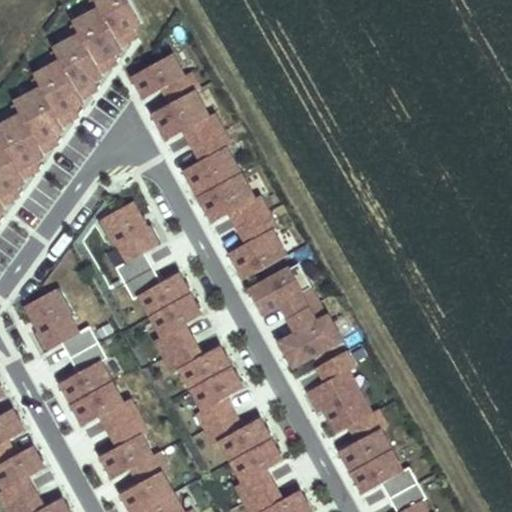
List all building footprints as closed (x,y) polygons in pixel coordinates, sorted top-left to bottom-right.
[(13,199),(9,191),(26,182),(24,178),(33,173),(28,165),(45,155),(43,151),(52,147),(48,138),(65,129),(62,125),(72,119),(68,111),(85,102),(83,98),(91,93),(87,85),(104,75),(102,72),(111,67),(106,58),(123,49),(121,45),(130,41),(126,32),(143,23),(130,0),(95,0),(101,10),(75,24),(82,37),(56,50),(63,63),(37,77),(44,90),(17,104),(23,116),(0,128),(0,135),(4,143),(0,144),(0,212),(6,209),(4,205),(13,199)] [(186,78),(185,77),(173,55),(135,77),(147,99),(164,90),(186,78)] [(201,90),(192,73),(185,77),(186,78),(164,90),(172,104),(196,92),(201,90)] [(211,118),(196,92),(172,104),(155,114),(170,141),(187,131),(195,146),(224,130),(215,116),(211,118)] [(242,174),(228,149),(232,146),(224,130),(195,146),(204,161),(187,170),(201,197),(242,174)] [(269,213),(260,197),(256,200),(242,174),(201,197),(216,223),(233,214),(241,228),(269,213)] [(133,203),(100,222),(115,249),(120,246),(129,262),(129,263),(146,254),(163,244),(152,225),(147,228),(133,203)] [(287,257),(273,231),(278,229),(269,213),(241,228),(249,243),(232,253),(247,280),(287,257)] [(126,284),(154,269),(146,254),(129,263),(129,262),(117,269),(126,284)] [(320,303),(312,288),(314,287),(301,264),(253,290),(266,314),(282,305),(290,319),(320,303)] [(141,295),(163,283),(154,269),(126,284),(135,300),(142,296),(141,295)] [(153,317),(191,295),(180,274),(163,283),(141,295),(142,296),(153,317)] [(80,334),(71,318),(76,315),(61,288),(27,307),(41,331),(36,334),(46,354),(63,344),(80,335),(80,334)] [(186,326),(203,317),(191,295),(153,317),(164,337),(158,341),(166,357),(195,341),(186,326)] [(343,340),(330,317),(328,318),(320,303),(290,319),(299,334),(283,343),(295,367),(343,340)] [(227,308),(212,309),(213,330),(229,329),(227,308)] [(72,359),(100,343),(91,328),(80,334),(80,335),(63,344),(72,359)] [(232,369),(220,347),(203,357),(195,341),(166,357),(175,373),(182,369),(193,390),(232,369)] [(109,359),(100,343),(72,359),(80,374),(101,362),(102,363),(109,359)] [(344,375),(356,368),(347,352),(318,368),(327,383),(343,374),(344,375)] [(113,383),(102,363),(101,362),(80,374),(63,383),(75,405),(113,383)] [(227,399),(244,390),(232,369),(193,390),(205,410),(205,411),(227,399)] [(373,414),(357,387),(352,390),(344,375),(343,374),(327,383),(310,392),(321,412),(326,409),(339,434),(351,427),(373,414)] [(140,416),(131,400),(124,404),(113,383),(75,405),(86,426),(103,416),(112,432),(140,416)] [(207,430),(235,414),(227,399),(205,411),(205,410),(198,414),(207,430)] [(0,446),(8,442),(25,432),(13,410),(0,417),(0,446)] [(388,427),(379,410),(373,414),(351,427),(359,442),(381,430),(381,431),(388,427)] [(243,429),(235,414),(207,430),(215,445),(222,442),(222,441),(243,429)] [(154,457),(142,436),(149,432),(140,416),(112,432),(120,447),(104,457),(116,479),(133,469),(154,457)] [(233,462),(272,441),(260,420),(243,429),(222,441),(222,442),(233,462)] [(393,451),(381,431),(381,430),(359,442),(342,451),(354,473),(393,451)] [(267,471),(284,462),(272,441),(233,462),(245,482),(238,486),(247,502),(275,486),(267,471)] [(0,466),(17,457),(8,442),(0,446),(0,466)] [(37,494),(29,479),(46,470),(34,447),(17,457),(0,466),(0,476),(7,490),(0,494),(9,510),(37,494)] [(383,484),(405,472),(404,472),(393,451),(354,473),(366,494),(383,484)] [(163,473),(170,470),(160,453),(154,457),(133,469),(141,484),(162,472),(163,473)] [(274,469),(285,494),(300,488),(289,463),(274,469)] [(391,499),(420,484),(411,468),(404,472),(405,472),(383,484),(391,499)] [(134,511),(141,511),(174,494),(163,473),(162,472),(141,484),(124,494),(134,511)] [(403,511),(422,502),(428,499),(420,484),(391,499),(398,511),(403,511)] [(311,511),(300,492),(283,501),(275,486),(247,502),(252,511),(311,511)] [(69,511),(63,499),(46,509),(37,494),(9,510),(10,511),(69,511)] [(193,511),(192,510),(189,511),(184,511),(174,494),(141,511),(193,511)] [(427,511),(422,502),(403,511),(427,511)] [(336,511),(335,503),(318,507),(319,511),(336,511)]
